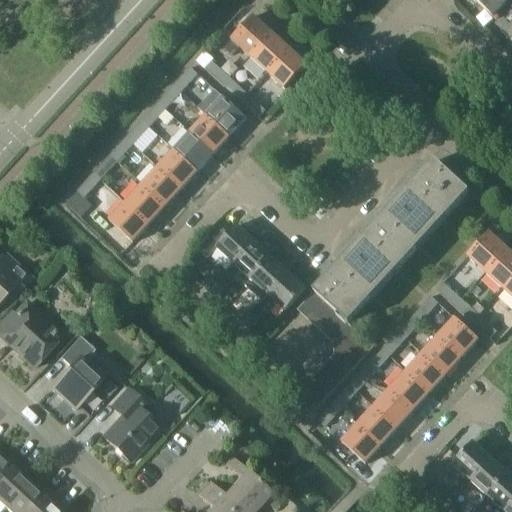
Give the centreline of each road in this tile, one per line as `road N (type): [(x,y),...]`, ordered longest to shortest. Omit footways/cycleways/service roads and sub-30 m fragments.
road 1 (residential): [(299,345),(278,370),(159,264),(243,178),(319,246),(432,119)]
road 2 (residential): [(429,511),(396,483),(474,395),(511,430)]
road 3 (tertiary): [(18,134),(140,0)]
road 4 (residential): [(120,505),(117,491),(0,384)]
road 5 (residential): [(221,429),(158,498),(120,505)]
